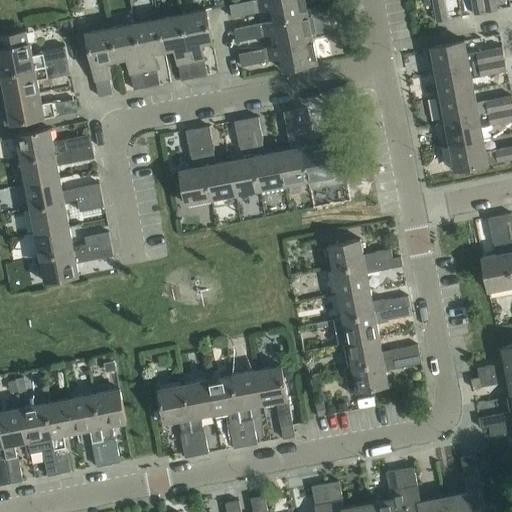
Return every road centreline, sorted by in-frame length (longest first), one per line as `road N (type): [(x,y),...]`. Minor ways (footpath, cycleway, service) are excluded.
road 1 (residential): [(0,509),(439,433),(450,396),(413,212)]
road 2 (residential): [(133,263),(112,138),(126,120),(386,71)]
road 3 (residential): [(413,212),(386,71)]
